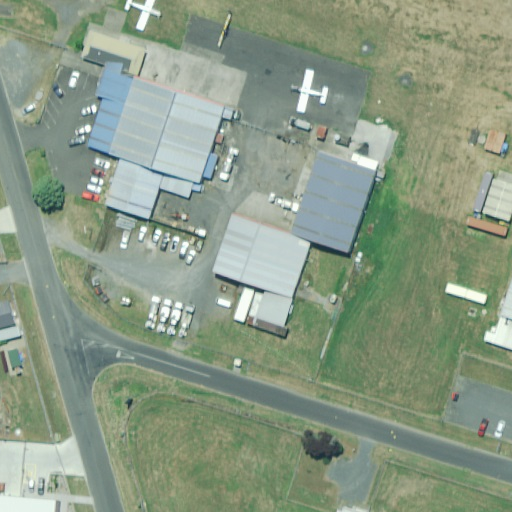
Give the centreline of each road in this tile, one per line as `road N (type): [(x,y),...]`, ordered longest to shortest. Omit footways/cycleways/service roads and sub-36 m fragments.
road 1 (unclassified): [(511,470),(128,350),(65,348)]
road 2 (unclassified): [(0,113),(65,348)]
road 3 (unclassified): [(65,348),(111,511)]
